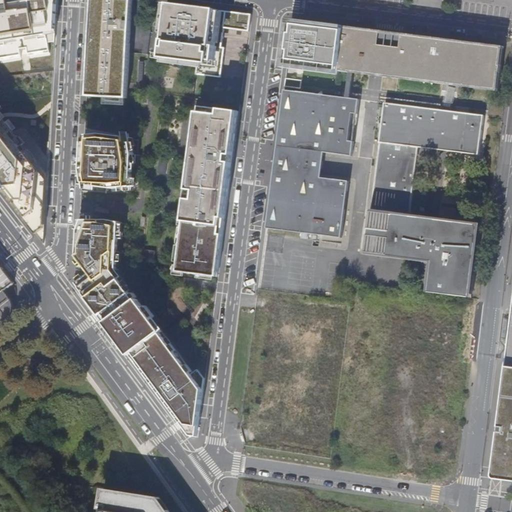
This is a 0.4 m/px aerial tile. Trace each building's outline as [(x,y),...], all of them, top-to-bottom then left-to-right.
[(0,0),(0,176),(8,186),(9,198),(38,232),(39,232),(51,222),(45,165),(0,109),(0,83),(13,99),(25,89),(10,71),(9,62),(55,57),(53,37),(64,28),(61,0),(0,0)] [(92,0),(87,96),(127,98),(132,0),(92,0)] [(189,6),(167,3),(163,32),(170,33),(166,59),(198,63),(198,66),(197,74),(221,77),(225,48),(222,47),(225,28),(249,31),(250,24),(251,19),(252,14),(189,6)] [(388,31),(356,27),(355,36),(344,35),(345,26),(294,19),(288,63),(349,72),(382,76),(443,84),(455,66),(457,67),(458,70),(459,73),(462,77),(466,80),(469,81),(472,82),(476,83),(480,82),(484,81),(487,80),(489,78),(492,75),(495,71),(496,67),(496,63),(496,60),(496,57),(494,53),(492,50),(490,48),(487,45),(485,44),(483,43),(388,31)] [(356,27),(345,26),(344,35),(355,36),(356,27)] [(170,33),(163,32),(162,41),(165,41),(162,62),(198,66),(198,63),(166,59),(170,33)] [(302,79),(286,78),(286,86),(301,87),(302,79)] [(285,90),(267,229),(342,239),(349,181),(321,178),(324,153),(352,157),(354,142),(349,142),(352,114),(358,115),(360,100),(285,90)] [(47,118),(47,126),(59,127),(60,105),(39,103),(38,117),(47,118)] [(428,293),(472,299),(481,224),(410,214),(419,147),(479,155),(484,116),(385,103),(372,209),(388,211),(387,219),(383,218),(379,248),(433,255),(432,263),(428,293)] [(233,160),(239,111),(199,106),(178,272),(218,277),(233,160)] [(103,134),(85,136),(83,183),(115,187),(130,185),(133,181),(135,155),(133,146),(137,146),(135,138),(103,134)] [(365,254),(378,256),(379,248),(383,218),(387,219),(388,211),(372,209),(365,254)] [(78,269),(77,283),(102,316),(132,293),(118,275),(121,222),(110,220),(96,220),(85,220),(85,214),(81,213),(78,269)] [(379,248),(378,256),(432,263),(433,255),(379,248)] [(5,290),(14,284),(0,265),(0,327),(4,324),(8,321),(10,318),(12,315),(14,313),(14,311),(14,308),(14,305),(14,302),(12,300),(10,296),(5,290)] [(174,413),(191,436),(198,437),(205,378),(199,369),(193,374),(162,333),(164,332),(139,299),(137,301),(132,293),(102,316),(129,352),(174,413)] [(511,297),(494,477),(511,478),(511,297)] [(97,392),(92,384),(85,389),(91,397),(97,392)] [(99,511),(171,511),(161,497),(104,488),(99,511)]
